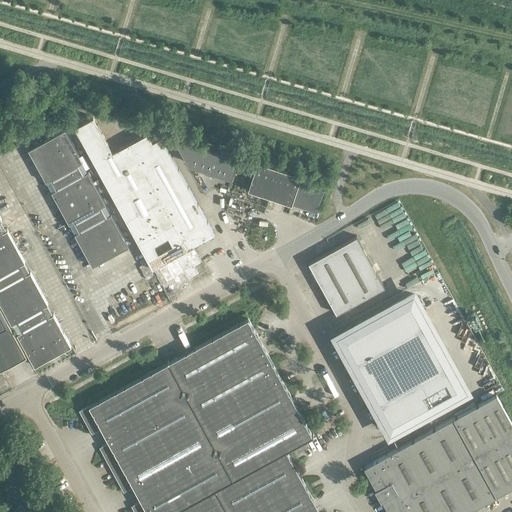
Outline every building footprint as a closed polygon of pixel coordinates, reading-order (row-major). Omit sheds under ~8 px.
[(41,142),(28,149),(46,181),(47,181),(52,191),(69,223),(70,223),(75,233),(74,233),(92,266),(105,258),(115,252),(116,253),(129,246),(111,213),(110,213),(105,204),(106,203),(88,171),(87,172),(82,162),(83,161),(65,129),(51,136),(52,137),(42,142),(41,142)] [(238,156),(172,134),(188,163),(231,177),(238,156)] [(301,176),(257,161),(248,190),(292,204),(300,180),(301,176)] [(324,188),(300,180),(292,204),(316,213),(324,188)] [(0,302),(12,324),(13,323),(18,333),(17,333),(35,366),(48,359),(48,358),(58,353),(71,346),(54,313),(53,314),(47,304),(48,304),(30,271),(30,272),(24,262),(25,262),(7,229),(6,230),(1,220),(2,220),(0,216),(0,302)] [(356,236),(331,250),(308,262),(336,313),(384,286),(356,236)] [(413,294),(335,336),(365,389),(379,381),(376,378),(380,373),(371,367),(374,362),(365,356),(365,357),(361,350),(368,346),(365,341),(386,329),(389,334),(396,330),(400,337),(400,348),(406,348),(406,358),(412,358),(420,373),(437,363),(428,347),(439,341),(436,336),(425,341),(420,331),(430,326),(427,320),(417,326),(411,315),(423,309),(427,307),(421,296),(413,294)] [(379,381),(365,389),(335,336),(330,340),(388,445),(473,399),(423,309),(411,315),(417,326),(427,320),(430,326),(420,331),(425,341),(436,336),(439,341),(428,347),(437,363),(420,373),(412,358),(406,358),(406,348),(400,348),(400,337),(396,330),(389,334),(386,329),(365,341),(368,346),(361,350),(365,357),(365,356),(374,362),(371,367),(380,373),(376,378),(379,381)] [(24,356),(0,311),(0,341),(12,335),(23,356),(24,356)] [(248,318),(195,347),(179,355),(169,361),(168,360),(167,361),(168,362),(81,410),(93,432),(101,447),(136,511),(320,511),(318,508),(314,501),(298,472),(286,450),(294,445),(305,439),(312,435),(300,413),(296,405),(292,399),(292,398),(264,347),(260,340),(248,318)] [(511,422),(496,393),(407,442),(364,466),(364,467),(365,467),(376,487),(375,488),(382,500),(382,499),(389,511),(464,511),(511,486),(511,422)] [(309,446),(305,439),(294,445),(298,452),(309,446)]
